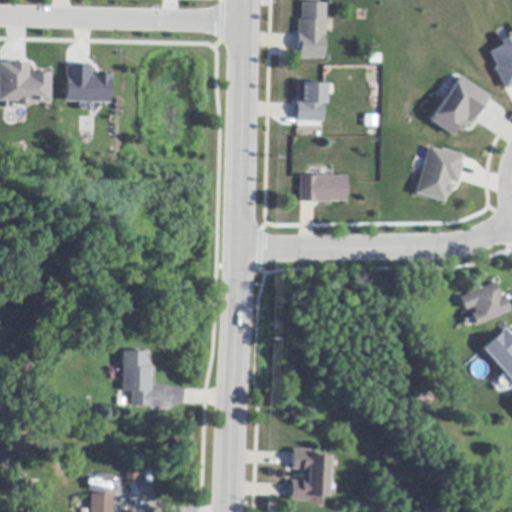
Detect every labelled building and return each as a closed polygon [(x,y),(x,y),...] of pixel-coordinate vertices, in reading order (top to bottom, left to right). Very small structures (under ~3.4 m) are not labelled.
[(325,5),(324,20),(324,31),(322,60),(298,59),(298,58),(298,51),(296,51),(296,35),(297,21),(299,21),(299,4),(325,5)] [(485,51),(511,38),(511,83),(501,89),(489,65),(492,64),(485,51)] [(25,71),(46,72),(46,104),(0,103),(0,60),(25,61),(25,71)] [(62,64),(63,102),(107,101),(107,73),(88,73),(88,64),(62,64)] [(426,120),(455,74),(487,95),(462,133),(454,127),(449,135),(426,120)] [(295,122),(295,118),(295,105),(295,84),(303,84),(303,83),(309,83),(309,85),(325,85),(324,105),(321,105),(321,123),(295,122)] [(411,193),(423,144),(459,153),(448,202),(411,193)] [(329,176),(345,177),(345,203),(327,202),(328,204),(312,204),(300,203),(298,203),(298,177),(306,177),(313,177),(313,176),(329,176)] [(504,298),(509,309),(510,312),(475,327),(470,315),(474,314),(472,308),(464,311),(458,298),(494,283),(499,296),(503,295),(504,298)] [(506,331),(511,337),(511,384),(482,350),(500,334),(499,333),(504,329),(506,331)] [(150,385),(150,407),(149,407),(130,407),(130,392),(121,392),(121,352),(146,352),(146,368),(150,368),(150,385)] [(327,456),(327,465),(327,476),(327,480),(326,489),(326,498),(306,497),(306,502),(288,502),(288,497),(289,497),(290,486),(288,486),(289,481),(299,482),(299,477),(306,477),(306,476),(299,476),(299,470),(289,470),(289,465),(291,465),(291,454),(290,454),(290,450),(312,451),(312,456),(327,456)] [(123,482),(135,482),(134,468),(123,468),(123,482)] [(111,511),(89,511),(89,495),(111,495),(111,511)]
